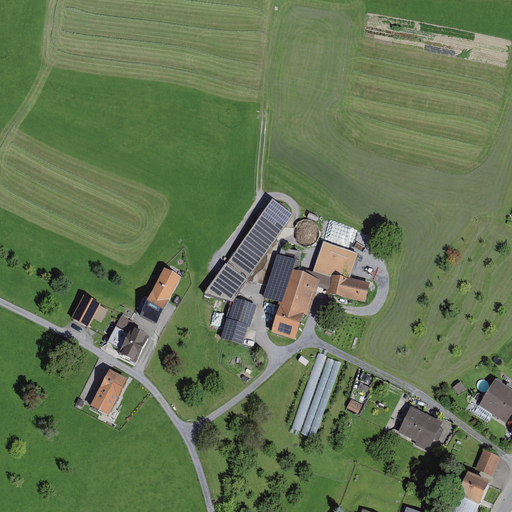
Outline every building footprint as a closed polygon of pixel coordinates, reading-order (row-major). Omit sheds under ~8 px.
[(273,200),(231,263),(249,275),(292,213),(273,200)] [(265,297),(281,303),(291,271),(297,253),(281,247),(265,297)] [(320,247),(310,277),(318,279),(328,282),(332,269),(350,275),(355,259),(320,247)] [(165,271),(143,310),(162,320),(183,281),(165,271)] [(281,303),(272,332),(294,339),(301,318),(306,320),(318,279),(310,277),(291,271),(281,303)] [(369,284),(334,275),(330,292),(365,301),(369,284)] [(236,290),(221,340),(242,347),(254,308),(247,306),(251,294),(236,290)] [(84,296),(72,318),(88,327),(100,305),(84,296)] [(128,332),(116,327),(108,343),(120,349),(128,332)] [(131,330),(120,353),(137,361),(148,338),(131,330)] [(108,371),(91,407),(109,415),(126,380),(108,371)] [(511,391),(499,382),(482,406),(505,423),(511,412),(511,391)] [(349,409),(360,414),(364,405),(353,400),(349,409)] [(412,409),(402,430),(415,436),(412,443),(427,450),(440,421),(412,409)] [(484,452),(476,468),(490,475),(498,459),(484,452)] [(472,478),(461,501),(479,509),(489,486),(472,478)]
